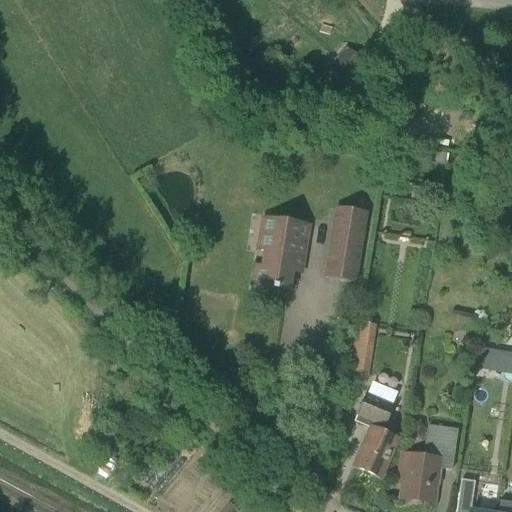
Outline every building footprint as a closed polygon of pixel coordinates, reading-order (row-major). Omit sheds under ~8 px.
[(345,49),(327,68),(346,85),(363,65),(345,49)] [(334,208),(326,257),(359,262),(367,213),(366,213),(334,208)] [(299,271),(307,225),(265,218),(259,251),(266,252),(264,267),(257,266),(253,288),(286,293),(290,270),(299,271)] [(356,323),(347,386),(354,387),(355,379),(367,381),(375,326),(356,323)] [(491,369),(495,348),(481,346),(478,367),(491,369)] [(369,429),(353,467),(380,479),(396,440),(382,434),(396,400),(369,388),(354,422),(369,429)] [(402,485),(400,500),(433,504),(438,470),(451,472),(457,432),(428,428),(423,459),(402,456),(398,485),(402,485)] [(469,511),(475,483),(460,481),(455,511),(469,511)]
